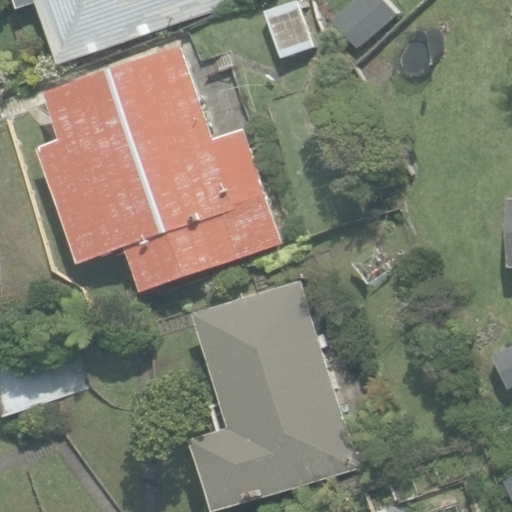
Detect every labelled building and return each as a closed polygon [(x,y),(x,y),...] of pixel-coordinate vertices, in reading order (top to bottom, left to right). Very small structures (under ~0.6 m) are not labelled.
[(43,2),(64,64),(249,3),(247,0),(20,0),(23,8),(43,2)] [(299,0),(270,9),(285,59),(323,48),(307,0),(299,0)] [(134,248),(150,293),(289,243),(249,130),(221,140),(188,46),(55,93),(71,139),(48,148),(89,264),(134,248)] [(205,439),(229,511),(366,467),(306,282),(205,315),(242,427),(205,439)] [(0,349),(0,396),(7,416),(93,385),(71,324),(0,349)] [(511,352),(495,362),(511,393),(511,352)]
